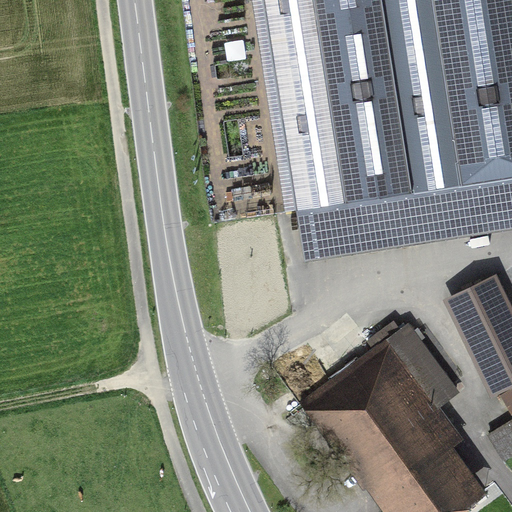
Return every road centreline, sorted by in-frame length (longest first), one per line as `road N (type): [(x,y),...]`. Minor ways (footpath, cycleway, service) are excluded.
road 1 (primary): [(249,511),(214,434),(179,313),(135,0)]
road 2 (track): [(0,404),(154,374)]
